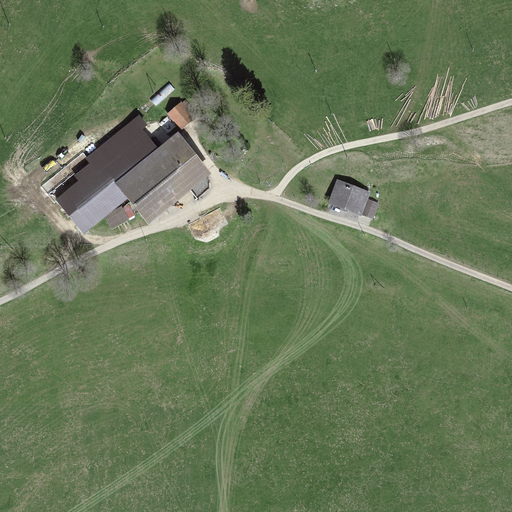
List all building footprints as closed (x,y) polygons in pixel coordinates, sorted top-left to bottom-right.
[(197,114),(185,100),(169,114),(180,127),(197,114)] [(128,196),(123,191),(164,158),(141,130),(146,126),(138,117),(87,159),(91,164),(75,176),(80,182),(57,200),(83,232),(128,196)] [(428,140),(418,143),(421,152),(431,149),(428,140)] [(182,142),(164,158),(123,191),(128,196),(146,220),(206,171),(182,142)] [(348,208),(359,213),(366,194),(339,183),(331,202),(343,207),(342,209),(347,211),(348,208)] [(372,218),(377,204),(368,201),(363,214),(372,218)] [(121,207),(105,216),(111,228),(128,219),(121,207)]
